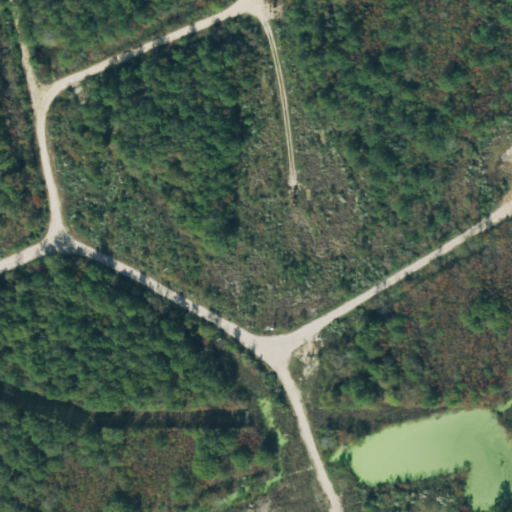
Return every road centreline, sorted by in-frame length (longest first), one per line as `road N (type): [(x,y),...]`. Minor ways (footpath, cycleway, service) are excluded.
road 1 (track): [(511,213),(411,224),(269,308),(67,224),(0,241)]
road 2 (track): [(45,98),(263,0)]
road 3 (track): [(15,0),(45,98),(67,224)]
road 4 (track): [(290,511),(269,308)]
